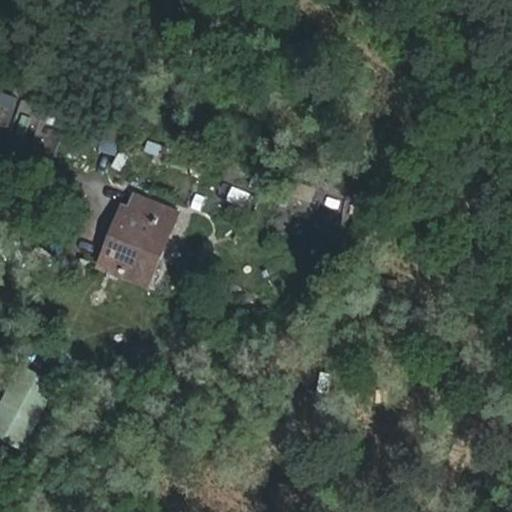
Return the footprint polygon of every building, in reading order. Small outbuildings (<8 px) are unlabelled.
[(96,143),(104,119),(90,114),(82,138),(96,143)] [(116,253),(108,250),(103,264),(151,283),(178,213),(138,197),(133,209),(116,253)] [(125,206),(108,250),(116,253),(133,209),(125,206)] [(16,361),(0,402),(0,438),(26,449),(55,377),(16,361)] [(315,398),(327,400),(332,371),(320,370),(315,398)]
